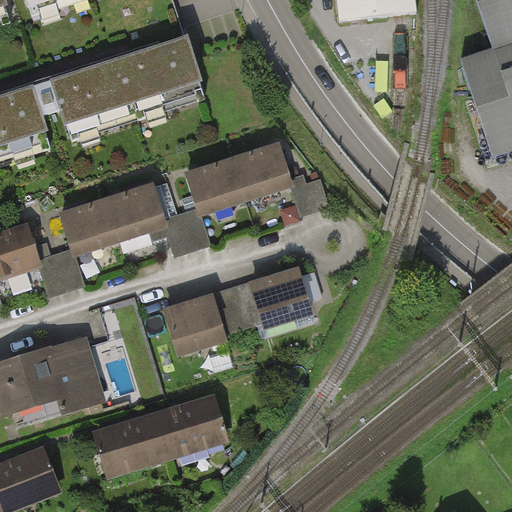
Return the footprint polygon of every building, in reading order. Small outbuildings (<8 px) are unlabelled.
[(0,0),(0,20),(16,16),(10,0),(28,0),(32,11),(65,0),(0,0)] [(423,15),(420,0),(340,0),(343,24),(423,15)] [(511,0),(480,0),(496,50),(466,60),(497,158),(511,153),(511,0)] [(195,38),(0,100),(0,158),(56,141),(49,118),(65,113),(72,135),(212,91),(195,38)] [(307,185),(304,177),(291,182),(280,148),(234,163),(246,201),(291,187),(301,218),(330,209),(321,181),(307,185)] [(199,210),(183,215),(194,251),(213,245),(203,215),(246,201),(234,163),(189,177),(199,210)] [(194,251),(183,215),(166,221),(155,188),(108,203),(121,241),(166,227),(176,257),(194,251)] [(74,251),(57,256),(68,292),(87,286),(77,255),(121,241),(108,203),(63,218),(74,251)] [(68,292),(57,256),(40,261),(29,228),(0,237),(0,279),(40,267),(50,298),(68,292)] [(304,274),(310,302),(323,299),(316,271),(304,274)] [(231,294),(243,331),(311,310),(299,273),(231,294)] [(167,313),(179,351),(243,331),(231,294),(167,313)] [(107,402),(88,339),(0,365),(0,398),(5,417),(65,399),(69,414),(107,402)] [(156,419),(167,455),(224,438),(213,402),(156,419)] [(98,436),(109,473),(167,455),(156,419),(98,436)] [(0,470),(0,509),(0,510),(57,489),(43,453),(0,470)]
